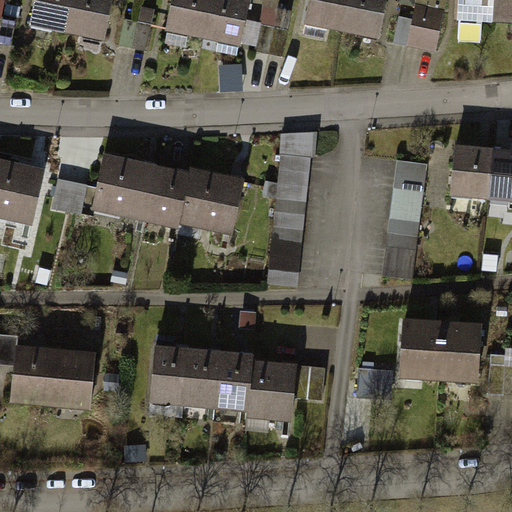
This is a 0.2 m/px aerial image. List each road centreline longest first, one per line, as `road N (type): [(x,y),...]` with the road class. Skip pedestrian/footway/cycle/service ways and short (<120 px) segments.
road 1 (residential): [(511,459),(0,488)]
road 2 (residential): [(0,110),(236,111),(511,95)]
